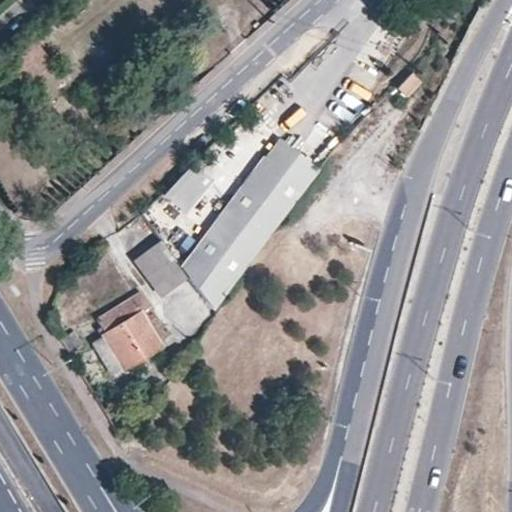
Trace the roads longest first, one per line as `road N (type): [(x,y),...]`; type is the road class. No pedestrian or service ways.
road 1 (primary): [(511,73),(484,131),(422,320),(369,511)]
road 2 (residential): [(319,0),(49,245),(16,246),(0,229)]
road 3 (primary): [(506,0),(436,137),(376,337)]
road 4 (primary): [(421,511),(511,176)]
road 5 (primary): [(128,511),(25,359),(0,336)]
road 6 (primary): [(100,511),(0,339)]
road 7 (primary): [(376,337),(311,511)]
road 8 (primary): [(376,337),(336,511)]
